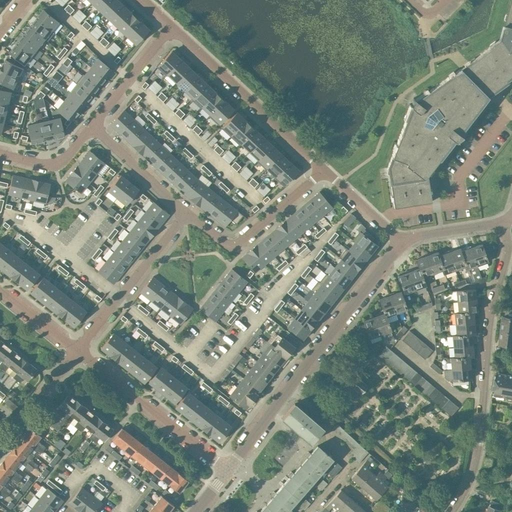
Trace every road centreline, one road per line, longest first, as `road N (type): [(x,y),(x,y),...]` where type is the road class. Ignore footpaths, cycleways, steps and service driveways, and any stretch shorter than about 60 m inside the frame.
road 1 (residential): [(453,511),(483,416),(490,321),(506,262),(501,223)]
road 2 (residential): [(322,171),(169,26)]
road 3 (residential): [(76,352),(228,471)]
road 4 (unclassified): [(288,388),(401,242)]
road 5 (residential): [(76,352),(186,213)]
road 6 (residential): [(322,171),(232,245),(186,213)]
road 7 (residential): [(309,511),(346,462),(328,441),(323,418),(288,388)]
road 8 (residential): [(186,213),(92,125)]
road 9 (residential): [(169,26),(92,125)]
road 10 (residential): [(0,447),(76,352)]
